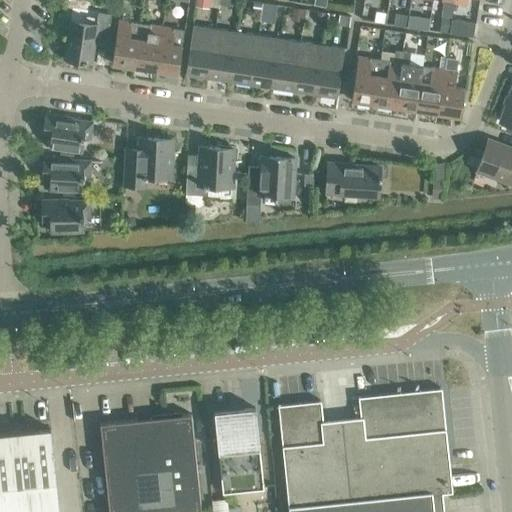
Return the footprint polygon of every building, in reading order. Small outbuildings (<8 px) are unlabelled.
[(260,12),(261,3),(253,2),(252,10),(260,12)] [(272,18),(275,4),(263,2),(261,17),(272,18)] [(305,8),(293,7),(292,16),(303,18),(305,8)] [(385,22),(387,10),(375,9),(374,21),(385,22)] [(326,12),(317,10),(316,20),(325,21),(326,12)] [(64,57),(92,62),(96,36),(108,37),(111,14),(98,12),(96,24),(70,20),(64,57)] [(407,15),(395,13),(394,24),(406,25),(407,15)] [(350,15),(339,14),(338,23),(349,25),(350,15)] [(407,26),(418,28),(420,17),(408,15),(407,26)] [(442,15),(440,30),(449,32),(451,17),(442,15)] [(112,63),(134,66),(141,23),(118,19),(112,63)] [(450,33),(473,36),(475,23),(452,19),(450,33)] [(162,26),(149,24),(141,23),(134,66),(155,69),(162,26)] [(185,74),(208,78),(215,28),(193,24),(185,74)] [(368,26),(360,25),(358,36),(366,37),(368,26)] [(177,73),(182,44),(184,29),(162,26),(155,69),(177,73)] [(208,78),(229,81),(236,31),(215,28),(208,78)] [(229,81),(250,84),(258,34),(236,31),(229,81)] [(258,34),(250,84),(272,87),(279,37),(258,34)] [(279,37),(272,87),(293,91),(300,41),(279,37)] [(300,41),(293,91),(314,94),(322,44),(300,41)] [(322,44),(314,94),(336,97),(344,47),(322,44)] [(380,59),(371,58),(358,56),(351,99),(374,103),(380,59)] [(457,71),(454,71),(456,58),(446,57),(444,69),(437,112),(460,116),(464,87),(454,86),(457,71)] [(401,63),(380,59),(374,103),(395,106),(401,63)] [(423,66),(401,63),(395,106),(416,109),(423,66)] [(444,69),(423,66),(416,109),(437,112),(444,69)] [(511,87),(500,121),(511,125),(511,87)] [(46,114),(43,135),(51,136),(50,147),(79,151),(81,137),(84,138),(85,136),(89,137),(90,132),(92,122),(71,119),(71,118),(46,114)] [(138,149),(126,148),(124,184),(138,185),(139,175),(171,177),(173,139),(139,137),(138,149)] [(511,149),(487,140),(477,169),(511,181),(511,149)] [(208,187),(208,185),(232,186),(234,148),(200,146),(199,164),(187,164),(185,194),(199,194),(200,186),(208,187)] [(248,166),(246,203),(260,204),(260,195),(269,196),(269,194),(293,196),(295,158),(261,156),(260,167),(248,166)] [(44,157),(43,178),(51,179),(50,189),(63,190),(74,191),(80,191),(81,177),(84,177),(84,176),(89,176),(89,171),(90,160),(69,159),(69,158),(44,157)] [(380,166),(328,163),(326,191),(378,194),(380,166)] [(433,181),(432,198),(442,198),(443,182),(433,181)] [(67,199),(42,200),(43,221),(51,221),(51,232),(82,231),(82,217),(85,217),(85,216),(89,215),(89,211),(89,200),(68,200),(67,199)] [(191,204),(187,204),(186,212),(194,213),(195,209),(191,204)] [(134,216),(123,218),(125,230),(137,228),(134,216)] [(279,405),(279,406),(289,508),(438,492),(452,491),(441,389),(359,397),(361,417),(351,418),(351,414),(332,416),(332,420),(323,421),(320,401),(279,405)] [(215,411),(223,492),(263,488),(255,407),(215,411)] [(100,423),(109,511),(201,511),(191,414),(100,423)] [(0,433),(0,479),(3,511),(59,511),(51,429),(0,433)] [(289,511),(440,511),(438,492),(289,508),(289,511)] [(232,511),(231,496),(214,499),(215,511),(232,511)]
